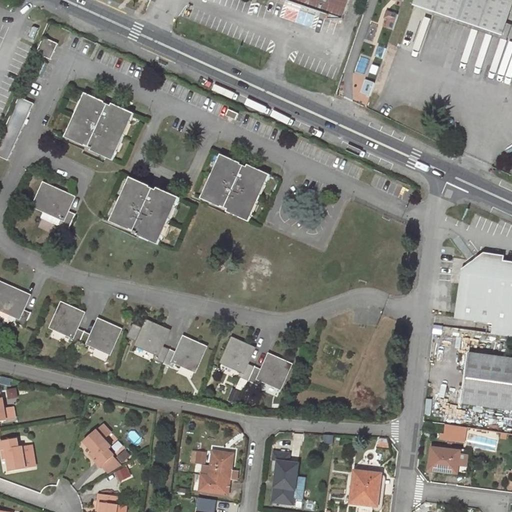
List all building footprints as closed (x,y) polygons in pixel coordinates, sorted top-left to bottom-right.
[(348,0),(283,0),(328,15),(327,20),(342,19),(348,0)] [(511,3),(511,0),(415,0),(414,6),(501,37),(511,3)] [(365,18),(362,17),(355,36),(373,42),(376,33),(377,34),(381,24),(373,21),(365,18)] [(35,26),(33,27),(29,35),(30,37),(35,39),(39,28),(35,26)] [(44,36),(36,53),(51,60),(59,43),(44,36)] [(365,79),(360,92),(370,96),(375,83),(365,79)] [(91,150),(113,160),(118,151),(114,149),(126,122),(130,123),(135,113),(112,103),(111,105),(105,103),(106,101),(85,92),(81,101),(85,103),(72,130),(69,129),(65,137),(85,146),(86,144),(92,147),(91,150)] [(0,139),(0,155),(8,160),(34,103),(20,97),(0,139)] [(85,103),(81,101),(69,129),(72,130),(85,103)] [(225,115),(236,120),(238,113),(228,108),(225,115)] [(114,149),(118,151),(130,123),(126,122),(114,149)] [(227,211),(249,221),(254,211),(251,209),(263,182),(266,184),(270,174),(248,164),(247,166),(241,164),(241,162),(221,154),(217,162),(220,163),(208,191),(205,190),(201,198),(221,207),(221,206),(228,209),(227,211)] [(220,163),(217,162),(205,190),(208,191),(220,163)] [(137,235),(160,245),(164,235),(160,233),(173,206),(177,207),(181,198),(158,188),(158,190),(151,187),(152,186),(131,177),(128,185),(131,187),(118,215),(115,213),(112,222),(131,230),(132,229),(138,232),(137,235)] [(251,209),(254,211),(266,184),(263,182),(251,209)] [(59,224),(69,228),(76,213),(68,209),(64,207),(67,201),(71,204),(74,196),(45,183),(34,205),(45,211),(62,218),(59,224)] [(131,187),(128,185),(115,213),(118,215),(131,187)] [(160,233),(164,235),(177,207),(173,206),(160,233)] [(45,211),(42,217),(59,224),(62,218),(45,211)] [(492,334),(511,336),(511,262),(503,261),(504,256),(484,253),(462,270),(455,318),(493,324),(492,334)] [(15,323),(25,327),(31,312),(24,309),(19,307),(23,301),(27,303),(30,295),(0,281),(0,308),(17,317),(15,323)] [(108,352),(111,353),(121,329),(99,319),(92,334),(77,328),(84,313),(62,303),(50,327),(53,329),(51,333),(62,338),(64,334),(70,336),(68,341),(88,350),(91,345),(96,348),(95,352),(106,356),(108,352)] [(176,362),(195,370),(206,346),(185,337),(177,352),(163,345),(169,330),(148,320),(144,329),(135,324),(129,336),(138,340),(136,345),(139,346),(136,351),(148,356),(150,351),(156,353),(153,359),(173,367),(176,362)] [(224,363),(235,368),(241,371),(238,376),(250,381),(247,390),(252,393),(257,384),(259,385),(262,379),(281,388),(291,364),(270,354),(262,369),(249,363),(255,348),(232,337),(221,362),(224,363)] [(511,410),(511,358),(469,353),(462,403),(511,410)] [(11,378),(1,376),(0,378),(0,382),(9,384),(11,378)] [(6,389),(8,397),(16,396),(15,387),(6,389)] [(0,419),(15,417),(13,406),(3,408),(1,397),(0,396),(0,419)] [(108,434),(100,425),(98,427),(105,436),(108,434)] [(467,428),(446,425),(445,433),(439,432),(438,440),(465,443),(467,428)] [(98,427),(85,438),(94,448),(100,455),(97,458),(103,465),(105,462),(115,453),(110,447),(113,444),(105,436),(98,427)] [(18,437),(1,440),(3,449),(7,448),(9,457),(11,470),(27,467),(25,455),(23,445),(19,446),(18,437)] [(94,448),(91,451),(97,458),(100,455),(94,448)] [(468,474),(471,453),(432,448),(429,470),(449,472),(449,471),(468,474)] [(200,490),(228,493),(231,478),(232,469),(235,454),(213,451),(210,476),(202,475),(200,490)] [(280,451),(279,460),(280,460),(292,462),(293,454),(280,451)] [(192,462),(205,464),(206,453),(194,452),(192,462)] [(111,468),(123,461),(115,453),(105,462),(111,468)] [(279,470),(277,470),(273,497),(294,500),(299,463),(292,462),(280,460),(279,470)] [(127,467),(116,472),(121,482),(132,477),(127,467)] [(378,506),(382,473),(356,470),(352,502),(378,506)] [(117,494),(100,491),(99,500),(102,500),(101,509),(100,511),(116,511),(118,503),(118,502),(116,502),(117,494)] [(197,511),(215,511),(218,499),(199,497),(197,511)] [(125,511),(127,505),(118,503),(116,511),(125,511)]
